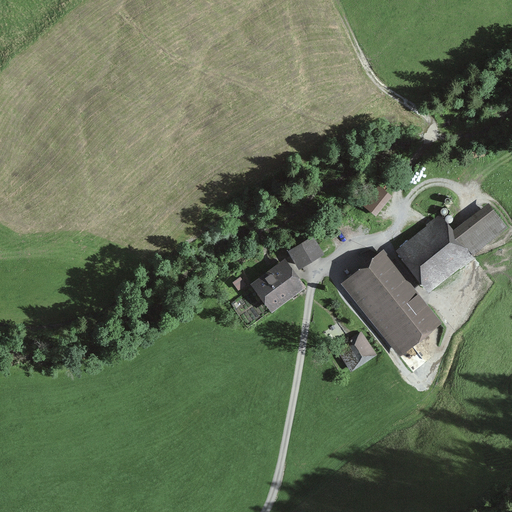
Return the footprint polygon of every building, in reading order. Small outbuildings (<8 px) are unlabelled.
[(381,188),(366,207),(375,214),(390,195),(381,188)] [(506,231),(493,213),(458,240),(472,258),(506,231)] [(458,261),(465,271),(476,263),(472,258),(458,240),(444,221),(405,251),(429,283),(458,261)] [(288,250),(300,266),(321,250),(310,234),(288,250)] [(383,255),(347,284),(400,350),(436,321),(383,255)] [(286,265),(259,284),(273,303),(299,284),(286,265)] [(358,334),(337,348),(349,366),(370,352),(358,334)]
